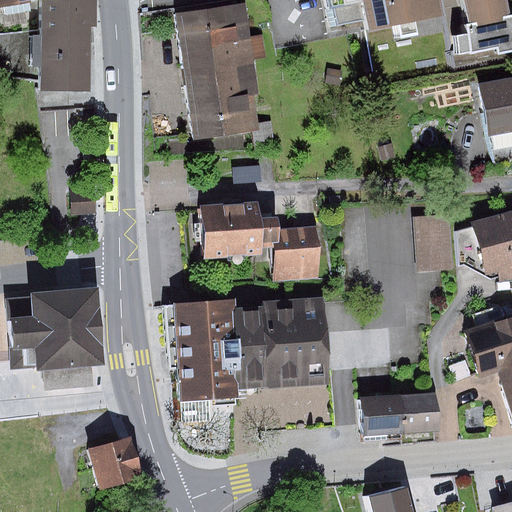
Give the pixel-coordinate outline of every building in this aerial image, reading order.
[(54,0),(43,0),(43,40),(36,40),(36,70),(42,70),(42,94),(89,94),(89,26),(95,26),(95,0),(69,0),(54,0)] [(244,0),(171,12),(183,80),(255,68),(254,58),(266,56),(262,34),(251,36),(244,0)] [(435,0),(355,0),(361,28),(390,22),(392,34),(409,31),(407,19),(438,12),(435,0)] [(502,0),(456,0),(461,20),(457,21),(459,31),(448,33),(452,53),(492,46),(493,51),(511,48),(510,41),(511,40),(511,26),(510,13),(505,14),(502,0)] [(255,68),(183,80),(193,136),(257,125),(252,97),(260,96),(255,68)] [(511,81),(476,89),(485,137),(489,136),(490,145),(511,141),(511,81)] [(98,174),(98,138),(88,138),(88,174),(98,174)] [(257,166),(232,169),(234,186),(259,183),(257,166)] [(94,188),(71,190),(73,213),(96,212),(95,199),(94,188)] [(249,205),(192,209),(195,257),(251,253),(250,242),(271,241),(269,223),(250,224),(249,205)] [(511,211),(477,218),(489,283),(511,278),(511,211)] [(449,217),(410,220),(415,272),(454,268),(449,217)] [(310,277),(308,235),(273,236),(275,279),(310,277)] [(37,302),(16,304),(20,365),(43,363),(43,368),(48,368),(92,365),(105,364),(101,293),(37,297),(37,302)] [(319,300),(162,309),(165,369),(179,368),(181,418),(205,417),(204,402),(229,400),(228,387),(323,381),(319,300)] [(511,313),(460,330),(475,377),(494,371),(511,365),(511,313)] [(92,365),(48,368),(49,386),(93,383),(93,372),(92,365)] [(511,365),(494,371),(511,426),(511,425),(511,365)] [(430,397),(359,400),(361,442),(379,441),(378,434),(431,431),(430,397)] [(130,440),(88,452),(99,490),(142,477),(130,440)] [(365,494),(369,511),(412,511),(404,483),(365,494)]
